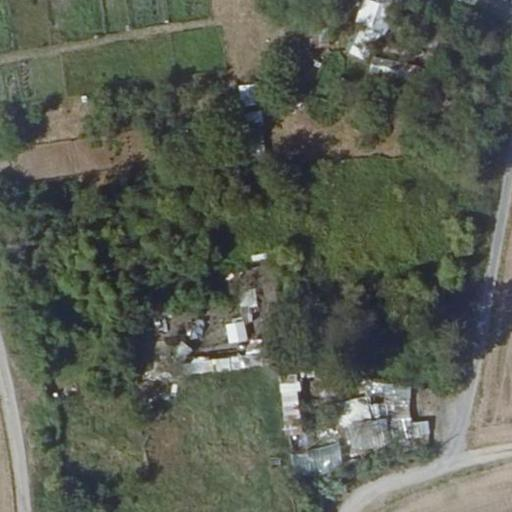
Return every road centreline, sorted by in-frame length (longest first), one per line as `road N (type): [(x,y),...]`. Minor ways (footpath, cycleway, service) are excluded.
road 1 (unclassified): [(357,511),(384,487),(442,462),(460,430),(511,148)]
road 2 (unclassified): [(0,316),(19,511)]
